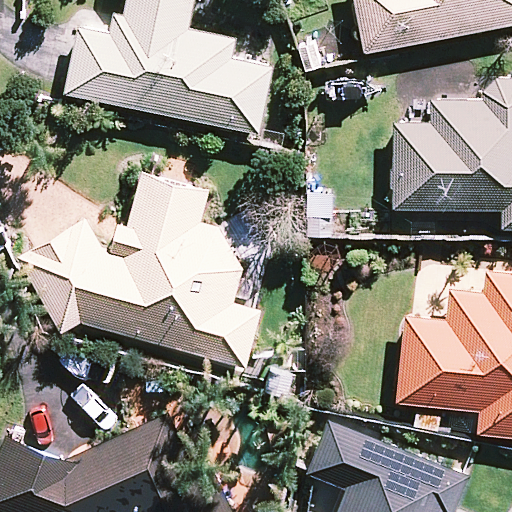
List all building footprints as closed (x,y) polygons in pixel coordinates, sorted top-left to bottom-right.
[(84,32),(70,99),(264,138),(278,72),(238,64),(241,45),(194,36),(201,0),(132,0),(133,0),(129,22),(119,20),(115,39),(84,32)] [(511,0),(357,0),(369,60),(511,33),(511,0)] [(507,235),(511,234),(511,84),(502,84),(489,96),(489,106),(436,105),(435,128),(399,127),(397,215),(507,218),(507,235)] [(116,254),(109,252),(91,221),(22,260),(65,337),(84,326),(251,373),(267,316),(240,308),(249,274),(225,232),(207,227),(216,196),(149,177),(133,233),(122,230),(116,254)] [(484,439),(511,442),(511,277),(491,275),(489,297),(455,294),(452,325),(411,320),(402,408),(486,417),(484,439)] [(11,442),(0,469),(0,511),(236,511),(222,479),(207,486),(174,416),(70,464),(11,442)] [(451,511),(468,471),(329,416),(308,469),(348,485),(337,511),(451,511)]
